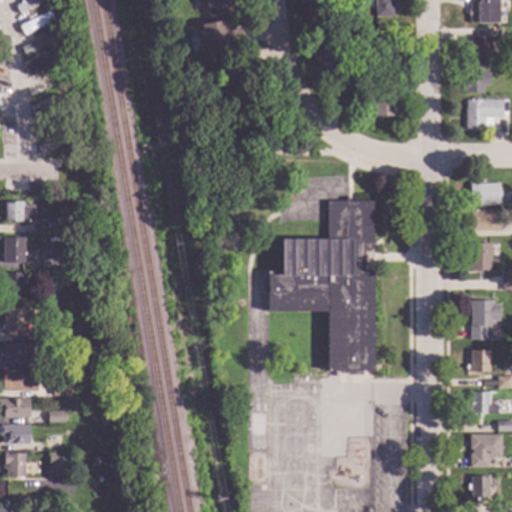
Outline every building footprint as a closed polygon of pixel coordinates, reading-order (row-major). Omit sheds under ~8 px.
[(48,0),(18,15),(14,7),(20,4),(18,1),(21,0),(23,2),(26,0),(48,0)] [(228,0),(229,3),(223,4),(224,13),(206,16),(203,0),(228,0)] [(327,0),(329,7),(306,11),(304,4),(301,5),(300,0),(327,0)] [(393,0),(393,10),(391,10),(391,17),(373,18),(373,0),(393,0)] [(497,0),(497,24),(467,24),(467,16),(466,16),(466,11),(467,11),(467,3),(472,3),(472,0),(497,0)] [(53,20),(22,36),(17,27),(48,11),(53,20)] [(225,31),(238,29),(241,46),(204,53),(199,25),(223,21),(225,31)] [(197,36),(188,37),(187,28),(195,27),(197,36)] [(387,37),(391,37),(391,45),(393,45),(393,51),(391,51),(391,60),(373,60),(373,31),(387,31),(387,37)] [(499,39),(489,39),(489,42),(491,42),(491,48),(489,48),(489,59),(468,59),(468,49),(465,49),(465,44),(467,44),(467,37),(485,37),(485,31),(498,31),(499,39)] [(55,41),(24,57),(20,48),(51,33),(55,41)] [(331,45),(336,43),(338,49),(334,51),(335,53),(333,54),(337,64),(331,66),(334,74),(325,78),(322,70),(321,70),(318,63),(318,64),(314,53),(315,53),(314,50),(318,49),(316,41),(328,37),(331,45)] [(244,67),(243,68),(246,80),(226,86),(221,70),(225,69),(222,59),(240,54),(244,67)] [(54,63),(27,77),(24,70),(51,56),(54,63)] [(481,73),(488,73),(488,85),(481,85),(481,94),(463,94),(463,74),(468,74),(468,66),(481,66),(481,73)] [(62,83),(31,98),(27,89),(34,86),(33,83),(38,80),(39,83),(57,74),(62,83)] [(391,90),(393,91),(394,106),(391,106),(391,117),(373,117),(373,108),(366,108),(366,95),(373,95),(373,83),(391,83),(391,90)] [(66,103),(36,118),(31,110),(62,94),(66,103)] [(499,118),(490,118),(490,128),(464,128),(464,100),(499,100),(499,118)] [(69,123),(39,139),(33,128),(45,121),(47,125),(65,116),(69,123)] [(71,140),(41,156),(37,148),(67,132),(71,140)] [(497,206),(468,206),(467,185),(497,184),(497,206)] [(352,202),(370,202),(371,244),(362,244),(362,272),(371,272),(371,372),(325,372),(325,313),(266,313),(266,272),(279,272),(279,240),(325,240),(325,202),(344,202),(343,199),(352,199),(352,202)] [(21,207),(32,207),(32,222),(2,223),(2,203),(21,203),(21,207)] [(509,212),(509,215),(507,217),(502,217),(501,215),(501,211),(503,209),(507,209),(509,212)] [(499,232),(468,232),(468,210),(499,211),(499,232)] [(61,233),(45,233),(45,218),(61,218),(61,233)] [(22,264),(1,264),(1,238),(22,238),(22,264)] [(488,271),(465,271),(465,254),(468,254),(467,244),(488,244),(488,271)] [(58,269),(41,269),(41,250),(58,250),(58,269)] [(511,292),(500,292),(500,273),(505,273),(511,273),(511,292)] [(20,280),(24,280),(24,285),(27,285),(27,297),(12,297),(12,294),(2,294),(1,274),(20,274),(20,280)] [(60,289),(57,289),(57,304),(40,304),(40,288),(50,288),(50,284),(60,284),(60,289)] [(490,306),(497,306),(496,321),(490,321),(490,327),(485,327),(484,331),(488,331),(488,341),(467,341),(468,327),(470,301),(491,301),(490,306)] [(30,322),(22,323),(22,335),(1,335),(1,309),(30,309),(30,322)] [(62,341),(42,341),(42,326),(62,326),(62,341)] [(24,364),(2,364),(2,345),(24,345),(24,364)] [(488,352),(487,374),(468,373),(469,351),(488,352)] [(35,372),(35,392),(1,392),(1,372),(35,372)] [(510,389),(495,390),(495,377),(510,377),(510,389)] [(52,397),(69,397),(70,385),(52,384),(52,397)] [(488,406),(495,406),(495,414),(468,415),(467,393),(487,393),(488,406)] [(27,419),(2,419),(2,409),(0,409),(0,399),(27,399),(27,419)] [(63,423),(46,423),(46,412),(63,412),(63,423)] [(509,433),(495,432),(495,421),(509,422),(509,433)] [(27,445),(2,445),(2,437),(0,437),(0,426),(27,426),(27,445)] [(499,458),(486,458),(486,469),(467,469),(467,454),(470,454),(470,450),(467,450),(467,435),(499,435),(499,458)] [(23,478),(5,478),(5,465),(3,465),(3,455),(23,454),(23,478)] [(67,471),(48,471),(48,454),(67,454),(67,471)] [(486,498),(469,498),(469,490),(465,490),(465,484),(469,484),(469,478),(485,477),(486,498)]
